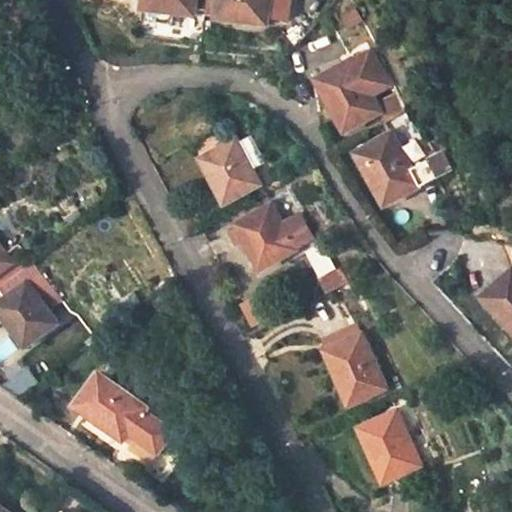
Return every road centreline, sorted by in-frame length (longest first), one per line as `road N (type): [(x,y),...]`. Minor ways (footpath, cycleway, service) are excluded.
road 1 (residential): [(100,95),(169,77),(223,79),(270,100),(302,129),(400,272),(511,397)]
road 2 (residential): [(314,511),(100,95)]
road 3 (residential): [(0,405),(145,511)]
